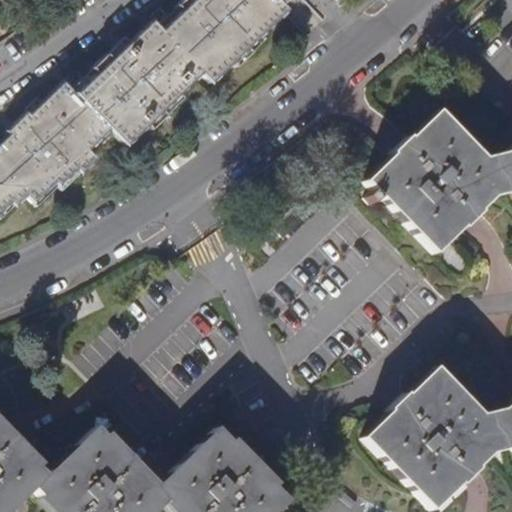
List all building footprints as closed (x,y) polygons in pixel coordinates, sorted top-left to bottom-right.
[(160,36),(189,65),(194,71),(201,77),(208,71),(208,60),(218,51),(228,62),(232,67),(246,53),(242,48),(261,30),(251,20),(257,14),(264,15),(276,4),(271,0),(197,0),(197,1),(195,0),(184,0),(175,9),(182,16),(160,36)] [(281,10),(276,4),(264,15),(257,14),(251,20),(261,30),(281,10)] [(154,29),(160,36),(182,16),(175,9),(154,29)] [(144,126),(159,113),(154,108),(174,90),(165,80),(172,73),(181,73),(189,65),(160,36),(154,29),(149,23),(127,45),(110,61),(104,55),(88,70),(95,75),(73,96),(99,123),(105,129),(113,138),(122,129),(122,121),(131,113),(140,122),(144,126)] [(242,48),(246,53),(265,34),(261,30),(242,48)] [(110,61),(127,45),(120,39),(104,55),(110,61)] [(208,71),(201,77),(206,82),(228,62),(218,51),(208,60),(208,71)] [(194,71),(189,65),(181,73),(172,73),(165,80),(174,90),(194,71)] [(67,90),(73,96),(95,75),(88,70),(67,90)] [(0,173),(17,191),(23,197),(32,188),(32,178),(41,171),(51,181),(55,185),(69,171),(65,167),(85,148),(75,138),(82,131),(90,131),(99,123),(73,96),(67,90),(59,82),(19,119),(14,114),(0,127),(0,129),(4,134),(0,138),(0,173)] [(178,94),(174,90),(154,108),(159,113),(178,94)] [(511,145),(501,155),(480,160),(434,112),(406,140),(390,156),(362,183),(370,191),(363,198),(369,205),(376,198),(432,255),(460,227),(475,212),(490,198),(510,192),(511,194),(511,145)] [(122,129),(113,138),(118,143),(140,122),(131,113),(122,121),(122,129)] [(75,138),(85,148),(105,129),(99,123),(90,131),(82,131),(75,138)] [(390,156),(406,140),(398,133),(382,149),(390,156)] [(89,152),(85,148),(65,167),(69,171),(89,152)] [(29,202),(51,181),(41,171),(32,178),(32,188),(23,197),(29,202)] [(0,198),(5,203),(17,191),(0,173),(0,198)] [(299,208),(275,230),(286,241),(309,219),(299,208)] [(475,212),(460,227),(466,234),(472,227),(481,219),(475,212)] [(267,260),(276,252),(265,240),(256,249),(267,260)] [(456,484),(472,469),(487,454),(509,449),(511,452),(511,398),(500,410),(477,416),(432,368),(402,397),(387,411),(359,439),(428,511),(456,484)] [(387,411),(402,397),(395,389),(380,404),(387,411)] [(0,429),(0,431),(15,447),(22,440),(5,424),(0,429)] [(0,511),(5,511),(29,490),(50,511),(151,511),(161,502),(170,511),(272,511),(283,501),(257,474),(241,458),(213,428),(151,488),(134,471),(120,457),(92,428),(43,475),(15,447),(0,431),(0,511)] [(120,457),(134,471),(141,465),(127,450),(120,457)] [(241,458),(257,474),(264,466),(248,451),(241,458)] [(472,469),(456,484),(462,490),(478,475),(472,469)]
